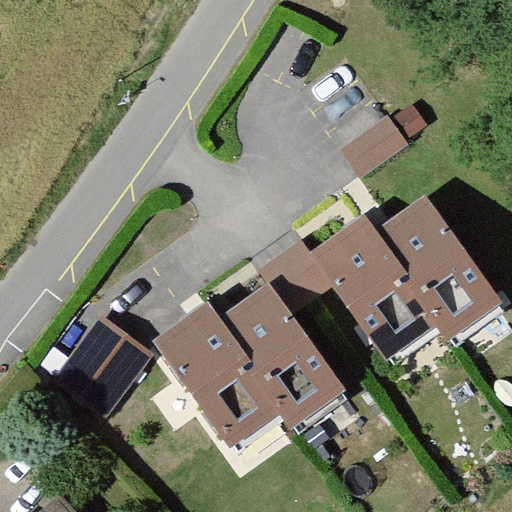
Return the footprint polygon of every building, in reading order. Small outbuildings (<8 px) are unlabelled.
[(368,173),(417,138),(396,108),(347,143),(368,173)] [(511,300),(511,298),(440,188),(387,223),(450,321),(458,336),(511,300)] [(393,357),(450,321),(387,223),(378,210),(322,246),(393,357)] [(361,383),(276,274),(230,310),(299,399),(315,418),(361,383)] [(246,440),(299,399),(230,310),(220,297),(167,338),(246,440)] [(58,370),(110,414),(165,350),(113,306),(58,370)] [(96,511),(69,486),(43,511),(96,511)]
